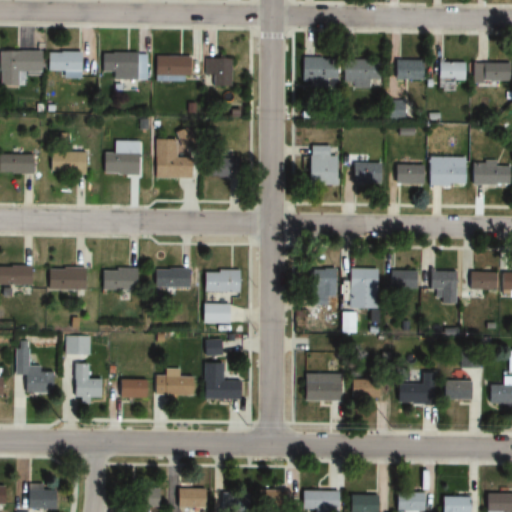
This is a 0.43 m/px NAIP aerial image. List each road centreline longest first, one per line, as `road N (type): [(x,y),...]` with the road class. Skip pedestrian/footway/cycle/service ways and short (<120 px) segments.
road 1 (residential): [(0,9),(511,20)]
road 2 (residential): [(0,218),(511,227)]
road 3 (tertiary): [(0,440),(511,445)]
road 4 (residential): [(270,0),(269,442)]
